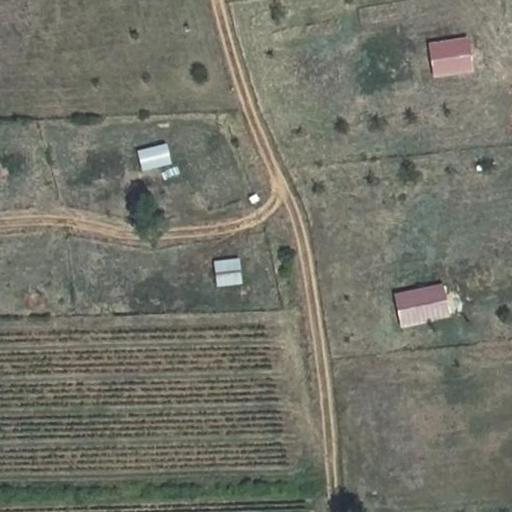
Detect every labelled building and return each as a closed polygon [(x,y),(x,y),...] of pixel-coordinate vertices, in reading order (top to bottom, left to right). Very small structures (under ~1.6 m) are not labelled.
[(447,75),(451,111),(492,106),(488,70),(447,75)] [(98,132),(66,138),(70,160),(101,154),(98,132)] [(407,209),(411,242),(460,236),(456,203),(407,209)] [(211,272),(211,298),(237,298),(238,272),(211,272)] [(42,285),(11,289),(14,311),(45,307),(42,285)]
